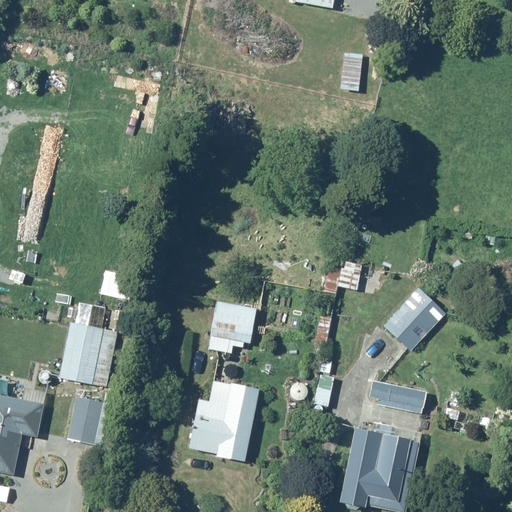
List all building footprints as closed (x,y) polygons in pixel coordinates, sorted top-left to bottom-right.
[(439,0),(396,0),(436,11),(439,0)] [(357,89),(361,56),(342,54),(338,87),(357,89)] [(339,285),(376,295),(382,269),(348,260),(346,268),(343,267),(339,285)] [(340,269),(330,267),(326,290),(335,292),(340,269)] [(446,314),(420,287),(384,324),(412,352),(446,314)] [(259,308),(218,300),(210,349),(234,352),(236,345),(245,346),(246,341),(253,342),(259,308)] [(76,324),(70,323),(61,378),(107,386),(118,331),(102,328),(106,306),(80,302),(76,324)] [(330,318),(320,316),(317,339),(327,341),(330,318)] [(325,347),(318,346),(315,367),(321,367),(325,347)] [(54,376),(54,375),(54,374),(53,373),(53,372),(52,371),(52,370),(51,370),(50,369),(49,369),(48,369),(48,368),(47,368),(46,368),(45,368),(44,369),(43,369),(42,370),(41,370),(41,371),(40,371),(40,372),(40,373),(39,373),(39,374),(39,375),(39,376),(39,377),(39,378),(39,379),(40,379),(40,380),(40,381),(41,381),(41,382),(42,382),(43,383),(44,383),(45,383),(46,383),(47,383),(48,383),(49,383),(50,383),(50,382),(51,382),(52,381),(52,380),(53,380),(53,379),(53,378),(54,378),(54,377),(54,376)] [(261,390),(214,380),(211,400),(199,398),(190,448),(219,454),(218,456),(246,462),(261,390)] [(428,391),(374,380),(371,397),(379,399),(378,404),(424,413),(428,391)] [(333,389),(320,386),(316,403),(330,405),(333,389)] [(289,395),(289,394),(288,394),(288,393),(288,392),(288,391),(287,391),(287,390),(286,390),(286,389),(285,389),(285,388),(284,388),(283,388),(283,387),(282,387),(281,387),(280,387),(279,387),(279,388),(278,388),(277,388),(277,389),(276,389),(275,390),(275,391),(274,391),(274,392),(274,393),(273,393),(273,394),(273,395),(273,396),(274,397),(274,398),(274,399),(275,399),(275,400),(276,400),(276,401),(277,401),(277,402),(278,402),(279,402),(280,402),(280,403),(281,403),(281,402),(282,402),(283,402),(284,402),(285,402),(285,401),(286,401),(286,400),(287,400),(287,399),(288,399),(288,398),(288,397),(288,396),(289,396),(289,395)] [(24,399),(0,392),(0,471),(14,474),(22,433),(39,437),(46,392),(26,388),(24,399)] [(104,403),(77,397),(68,439),(96,445),(104,403)] [(324,409),(324,408),(324,407),(324,406),(323,406),(323,405),(322,405),(321,405),(321,404),(320,404),(319,404),(318,404),(318,405),(317,405),(316,405),(316,406),(316,407),(315,407),(315,408),(315,409),(315,410),(315,411),(316,411),(316,412),(317,412),(317,413),(318,413),(319,413),(320,413),(321,413),(322,413),(322,412),(323,412),(323,411),(324,411),(324,410),(324,409)] [(322,418),(322,417),(322,416),(321,416),(321,415),(320,414),(319,414),(319,413),(318,413),(317,413),(316,413),(315,413),(315,414),(314,414),(314,415),(313,415),(313,416),(312,416),(312,417),(312,418),(312,419),(313,420),(313,421),(314,421),(314,422),(315,422),(316,422),(316,423),(317,423),(318,423),(318,422),(319,422),(320,422),(320,421),(321,421),(321,420),(321,419),(322,419),(322,418)] [(370,430),(356,427),(342,501),(370,508),(370,505),(409,511),(422,442),(411,440),(412,429),(371,422),(370,430)]
